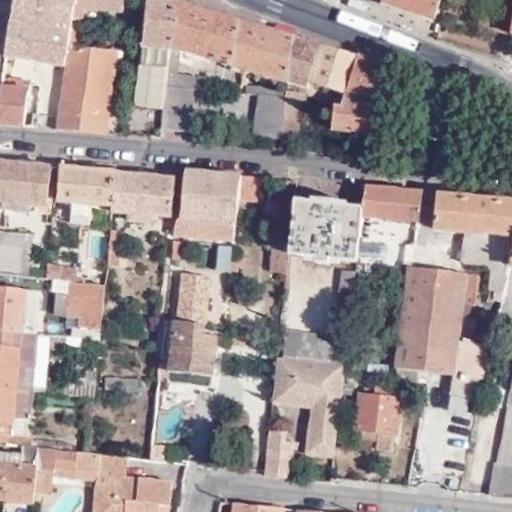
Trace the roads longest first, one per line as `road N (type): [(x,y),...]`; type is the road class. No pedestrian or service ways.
road 1 (residential): [(511,188),(0,141)]
road 2 (residential): [(471,511),(200,481),(192,511)]
road 3 (secondary): [(305,11),(511,92)]
